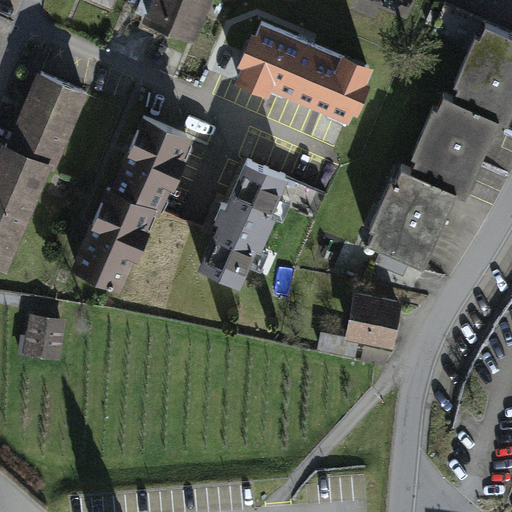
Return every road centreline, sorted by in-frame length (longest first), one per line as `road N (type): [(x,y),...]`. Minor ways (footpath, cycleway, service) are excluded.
road 1 (residential): [(511,196),(420,355),(404,511)]
road 2 (residential): [(25,28),(299,133)]
